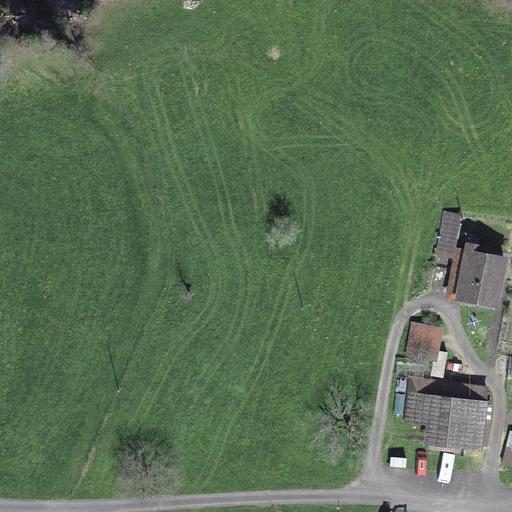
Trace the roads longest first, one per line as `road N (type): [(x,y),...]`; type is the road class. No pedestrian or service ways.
road 1 (unclassified): [(0,506),(40,511),(337,496),(511,507)]
road 2 (motorway): [(347,0),(511,86)]
